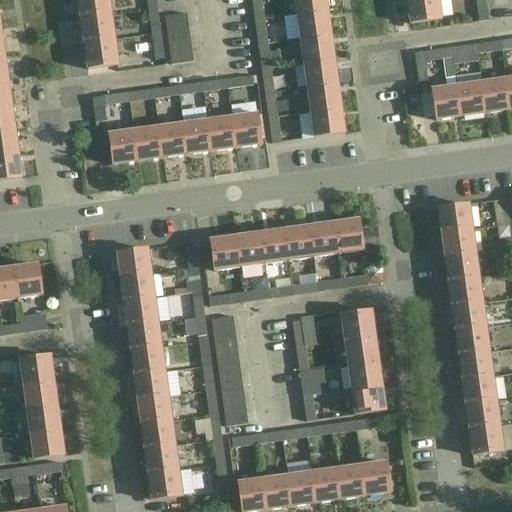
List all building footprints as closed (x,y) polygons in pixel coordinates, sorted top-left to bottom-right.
[(111,17),(108,0),(77,0),(81,21),(111,17)] [(157,10),(155,0),(145,0),(147,11),(157,10)] [(260,0),(250,0),(254,22),(263,21),(260,0)] [(294,0),(297,16),(327,12),(325,0),(294,0)] [(441,21),(437,0),(412,0),(407,1),(410,26),(441,21)] [(484,0),(474,0),(476,16),(486,14),(484,0)] [(157,10),(147,11),(150,36),(160,35),(157,10)] [(297,16),(300,40),(331,36),(327,12),(297,16)] [(166,30),(187,27),(186,14),(164,18),(166,30)] [(115,42),(111,17),(81,21),(84,46),(115,42)] [(257,47),(267,45),(263,21),(254,22),(257,47)] [(166,30),(167,41),(189,38),(187,27),(166,30)] [(160,35),(150,36),(154,62),(164,60),(160,35)] [(300,40),(304,65),(334,61),(331,36),(300,40)] [(167,41),(169,53),(190,50),(189,38),(167,41)] [(511,39),(500,41),(502,52),(511,50),(511,39)] [(500,41),(476,45),(477,55),(487,54),(502,52),(500,41)] [(118,67),(115,42),(84,46),(88,71),(118,67)] [(267,45),(257,47),(260,71),(270,70),(270,66),(280,64),(278,51),(268,53),(267,45)] [(451,48),(452,58),(477,55),(476,45),(451,48)] [(451,48),(413,54),(417,84),(427,82),(425,62),(442,60),(452,58),(451,48)] [(190,50),(169,53),(170,65),(192,62),(190,50)] [(304,65),(307,89),(338,85),(334,61),(304,65)] [(264,96),(274,94),(270,70),(260,71),(264,96)] [(251,77),(227,80),(228,90),(253,87),(251,77)] [(456,88),(455,78),(445,80),(447,89),(431,91),(436,122),(461,119),(456,88)] [(203,93),(228,90),(227,80),(202,83),(203,93)] [(0,81),(0,106),(11,105),(8,81),(0,81)] [(510,112),(506,81),(481,84),(485,115),(510,112)] [(179,96),(203,93),(202,83),(177,87),(179,96)] [(485,115),(481,84),(456,88),(461,119),(485,115)] [(307,89),(311,114),(341,110),(338,85),(307,89)] [(168,98),(179,96),(177,87),(153,90),(154,100),(168,98)] [(153,90),(128,93),(130,103),(154,100),(153,90)] [(128,93),(103,97),(104,107),(130,103),(128,93)] [(274,94),(264,96),(267,120),(277,119),(274,94)] [(0,106),(0,131),(15,130),(11,105),(0,106)] [(345,134),(341,110),(311,114),(314,139),(345,134)] [(257,115),(232,119),(236,149),(261,146),(257,115)] [(207,122),(212,153),(236,149),(232,119),(207,122)] [(277,119),(267,120),(270,144),(280,143),(277,119)] [(187,156),(212,153),(207,122),(183,126),(187,156)] [(162,160),(187,156),(183,126),(158,129),(162,160)] [(138,163),(162,160),(158,129),(134,132),(138,163)] [(0,131),(0,156),(18,154),(15,130),(0,131)] [(138,163),(134,132),(109,136),(113,167),(138,163)] [(0,182),(21,179),(18,154),(0,156),(0,182)] [(440,236),(471,231),(467,206),(437,211),(440,236)] [(357,222),(332,225),(337,256),(378,250),(375,227),(359,230),(357,222)] [(308,228),(312,259),(337,256),(332,225),(308,228)] [(287,262),(312,259),(308,228),(283,232),(287,262)] [(471,231),(440,236),(444,260),(474,256),(471,231)] [(263,266),(287,262),(283,232),(259,235),(263,266)] [(238,269),(263,266),(259,235),(234,239),(238,269)] [(238,269),(234,239),(209,242),(213,273),(238,269)] [(183,245),(187,270),(187,271),(197,269),(194,244),(183,245)] [(119,280),(150,276),(146,251),(116,255),(119,280)] [(474,256),(444,260),(447,285),(477,281),(474,256)] [(11,270),(16,300),(41,296),(36,266),(11,270)] [(191,295),(201,294),(197,269),(187,271),(187,270),(183,271),(186,296),(191,296),(191,295)] [(0,302),(16,300),(11,270),(0,271),(0,302)] [(153,300),(150,276),(119,280),(123,305),(153,300)] [(365,276),(340,280),(341,290),(367,286),(365,276)] [(315,283),(317,293),(341,290),(340,280),(315,283)] [(477,281),(447,285),(450,309),(481,305),(477,281)] [(292,297),(317,293),(315,283),(291,287),(292,297)] [(268,300),(292,297),(291,287),(266,290),(268,300)] [(243,304),(268,300),(266,290),(252,292),(242,294),(243,304)] [(191,296),(194,320),(204,318),(201,294),(191,295),(191,296)] [(243,304),(242,294),(217,298),(208,299),(209,309),(218,307),(243,304)] [(157,325),(153,300),(123,305),(126,329),(157,325)] [(481,305),(450,309),(454,334),(484,330),(481,305)] [(344,342),(374,338),(370,312),(340,317),(344,342)] [(19,325),(20,335),(47,331),(44,316),(18,320),(19,325)] [(212,333),(233,330),(232,317),(210,320),(212,333)] [(207,343),(204,318),(194,320),(198,344),(207,343)] [(291,323),(295,349),(304,347),(301,322),(291,323)] [(0,337),(20,335),(19,325),(0,327),(0,337)] [(160,350),(157,325),(126,329),(130,354),(160,350)] [(212,333),(214,345),(235,342),(233,330),(212,333)] [(484,330),(454,334),(457,359),(488,354),(484,330)] [(374,338),(344,342),(347,367),(377,362),(374,338)] [(214,345),(215,357),(237,353),(235,342),(214,345)] [(211,368),(207,343),(198,344),(201,369),(211,368)] [(304,347),(295,349),(298,374),(308,372),(308,371),(304,347)] [(133,379),(164,374),(160,350),(130,354),(133,379)] [(215,357),(217,368),(239,365),(237,353),(215,357)] [(488,354),(457,359),(461,383),(491,379),(488,354)] [(19,361),(23,386),(53,382),(49,357),(19,361)] [(347,367),(351,391),(381,387),(377,362),(347,367)] [(217,368),(218,380),(240,377),(239,365),(217,368)] [(214,392),(211,368),(201,369),(204,394),(214,392)] [(298,374),(301,398),(311,397),(311,396),(326,394),(323,378),(322,369),(308,371),(308,372),(298,374)] [(137,403),(167,399),(164,374),(133,379),(137,403)] [(218,380),(220,392),(242,389),(240,377),(218,380)] [(495,404),(491,379),(461,383),(464,408),(495,404)] [(23,386),(26,411),(56,407),(53,382),(23,386)] [(381,387),(351,391),(354,417),(384,412),(381,387)] [(220,392),(222,404),(244,401),(242,389),(220,392)] [(218,417),(214,392),(204,394),(208,418),(218,417)] [(313,409),(311,397),(301,398),(305,424),(315,422),(313,409)] [(140,428),(171,423),(167,399),(137,403),(140,428)] [(244,401),(222,404),(223,416),(245,412),(244,401)] [(498,428),(495,404),(464,408),(468,432),(498,428)] [(26,411),(30,436),(60,431),(56,407),(26,411)] [(245,412),(223,416),(225,428),(247,425),(245,412)] [(211,443),(221,442),(218,417),(208,418),(211,443)] [(354,422),(355,432),(381,428),(379,419),(354,422)] [(354,422),(329,426),(330,435),(355,432),(354,422)] [(143,452),(174,448),(171,423),(140,428),(143,452)] [(304,429),(306,439),(330,435),(329,426),(304,429)] [(498,428),(468,432),(471,457),(501,453),(498,428)] [(304,429),(280,432),(281,443),(306,439),(304,429)] [(63,457),(60,431),(30,436),(33,461),(63,457)] [(280,432),(255,436),(257,446),(281,443),(280,432)] [(232,450),(257,446),(255,436),(230,439),(232,450)] [(0,465),(19,462),(18,452),(2,454),(0,442),(0,465)] [(215,467),(224,466),(221,442),(211,443),(215,467)] [(147,477),(178,473),(174,448),(143,452),(147,477)] [(59,463),(34,467),(35,477),(60,473),(59,463)] [(385,463),(360,467),(364,498),(389,494),(385,463)] [(224,466),(215,467),(217,482),(213,483),(214,493),(228,491),(224,466)] [(35,477),(34,467),(9,470),(10,480),(11,488),(28,485),(27,478),(35,477)] [(360,467),(335,470),(340,501),(364,498),(360,467)] [(0,471),(0,481),(10,480),(9,470),(0,471)] [(335,470),(311,474),(315,505),(340,501),(335,470)] [(178,473),(147,477),(150,502),(181,498),(178,473)] [(311,474),(286,478),(291,508),(315,505),(311,474)] [(286,478),(262,481),(266,511),(291,508),(286,478)] [(265,511),(266,511),(262,481),(237,485),(240,511),(265,511)]
